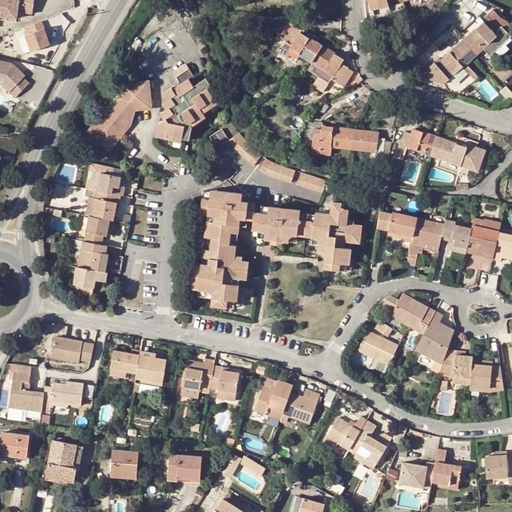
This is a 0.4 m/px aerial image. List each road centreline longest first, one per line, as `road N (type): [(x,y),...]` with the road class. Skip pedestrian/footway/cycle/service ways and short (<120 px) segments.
road 1 (residential): [(356,0),(364,58),(378,81),(511,123)]
road 2 (unclassified): [(328,372),(428,421),(511,422)]
road 3 (residential): [(466,300),(426,283),(382,288),(355,315),(328,372)]
road 4 (unclassified): [(158,330),(328,372)]
road 5 (residential): [(178,182),(158,330)]
road 6 (tertiary): [(110,19),(42,145)]
road 7 (residential): [(178,182),(173,163),(147,143),(163,73)]
road 8 (tertiary): [(28,267),(27,195),(42,145)]
